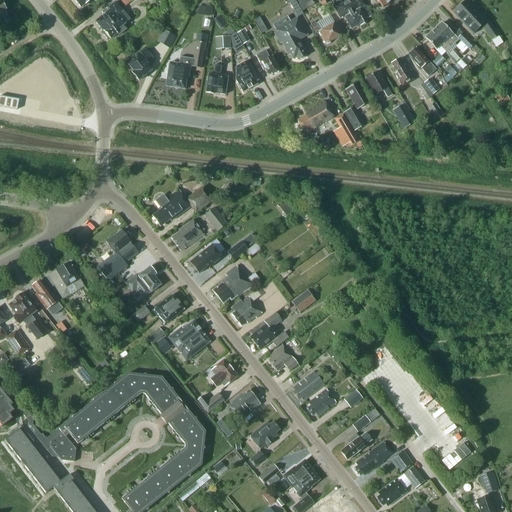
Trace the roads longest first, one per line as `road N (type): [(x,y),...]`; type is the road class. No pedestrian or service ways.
road 1 (tertiary): [(371,511),(137,219),(98,185)]
road 2 (tertiary): [(101,114),(246,121),(385,43),(434,0)]
road 3 (track): [(458,511),(364,390)]
road 4 (tertiary): [(101,114),(79,59),(34,0)]
